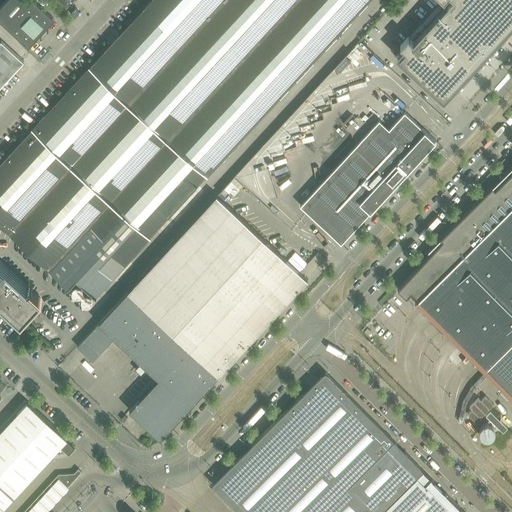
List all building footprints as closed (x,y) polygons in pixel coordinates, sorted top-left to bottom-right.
[(54,18),(34,0),(5,0),(0,6),(0,20),(29,46),(54,18)] [(197,186),(367,0),(149,0),(0,162),(0,223),(68,286),(76,277),(96,295),(173,212),(179,217),(203,191),(197,186)] [(511,0),(451,0),(450,2),(449,2),(448,3),(448,4),(437,16),(437,15),(436,16),(436,17),(425,29),(425,28),(424,29),(425,29),(414,41),(408,36),(400,45),(403,48),(395,55),(407,67),(410,64),(443,95),(444,94),(444,95),(445,94),(444,93),(455,82),(456,82),(457,81),(456,81),(467,69),(468,69),(468,68),(479,56),(479,57),(480,56),(480,55),(491,43),(491,44),(493,42),(486,35),(511,6),(511,0)] [(0,86),(24,61),(2,40),(0,41),(0,86)] [(340,73),(351,61),(345,56),(335,68),(340,73)] [(300,205),(341,242),(400,178),(400,177),(405,172),(431,145),(436,140),(404,111),(389,128),(379,119),(300,205)] [(511,171),(495,188),(493,186),(493,185),(439,238),(439,239),(440,238),(442,240),(397,289),(406,297),(412,291),(419,298),(415,303),(419,300),(486,367),(485,367),(511,393),(511,171)] [(307,279),(216,195),(77,346),(88,356),(106,337),(150,378),(154,382),(140,398),(129,410),(160,438),(307,279)] [(40,298),(0,260),(0,299),(21,319),(40,298)] [(94,296),(77,280),(70,288),(87,303),(94,296)] [(464,511),(461,509),(462,508),(430,477),(423,470),(423,469),(325,371),(212,484),(239,511),(464,511)] [(472,409),(467,413),(476,423),(481,418),(480,417),(494,404),(485,395),(481,400),(478,397),(469,406),(472,409)] [(67,438),(27,401),(0,430),(0,438),(36,472),(67,438)] [(490,411),(486,415),(503,432),(507,428),(490,411)] [(0,510),(36,472),(0,438),(0,510)] [(74,448),(66,440),(60,446),(69,454),(74,448)] [(68,486),(81,471),(78,468),(74,472),(58,473),(56,476),(68,486)] [(43,511),(68,486),(56,476),(25,511),(43,511)]
